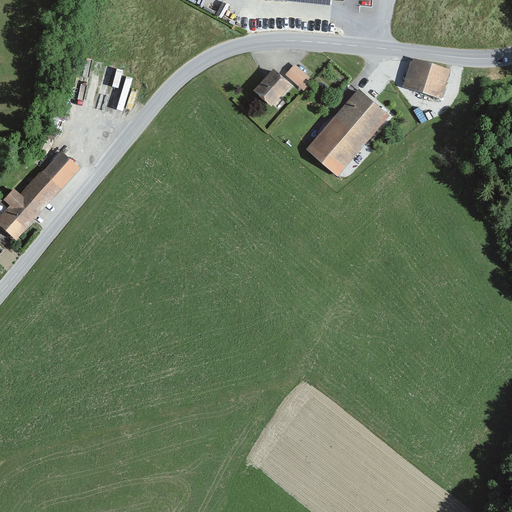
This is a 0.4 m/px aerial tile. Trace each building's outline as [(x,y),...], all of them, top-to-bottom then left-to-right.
[(412,57),(402,86),(440,98),(450,69),(412,57)] [(294,64),(285,75),(302,89),(312,78),(294,64)] [(272,67),(252,89),(270,104),(289,82),(272,67)] [(390,113),(359,86),(306,148),(337,175),(390,113)] [(0,224),(15,238),(78,168),(58,151),(20,193),(13,187),(3,199),(9,205),(0,215),(0,224)]
